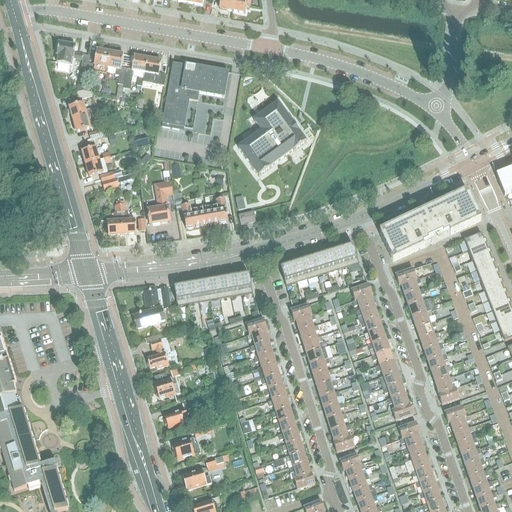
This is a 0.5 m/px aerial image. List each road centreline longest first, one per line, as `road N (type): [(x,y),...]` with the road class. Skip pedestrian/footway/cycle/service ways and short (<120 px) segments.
road 1 (secondary): [(88,273),(14,15)]
road 2 (residential): [(267,47),(46,9),(14,15)]
road 3 (residential): [(257,250),(329,464),(330,494)]
road 4 (residential): [(468,511),(380,274)]
road 5 (secondary): [(158,511),(88,273)]
road 6 (residential): [(436,105),(343,66),(267,47)]
road 7 (tertiary): [(88,273),(257,250)]
road 8 (tertiary): [(358,217),(473,163)]
